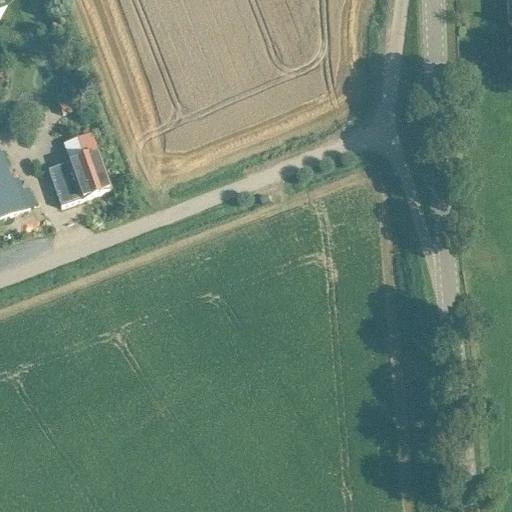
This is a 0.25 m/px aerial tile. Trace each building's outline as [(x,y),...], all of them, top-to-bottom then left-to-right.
[(96,120),(100,133),(112,130),(109,117),(96,120)] [(63,147),(71,167),(49,175),(63,212),(112,195),(90,137),(63,147)] [(122,178),(119,137),(102,138),(106,180),(122,178)] [(0,224),(36,210),(29,192),(18,197),(0,155),(0,224)] [(0,273),(35,259),(30,246),(0,257),(0,273)]
